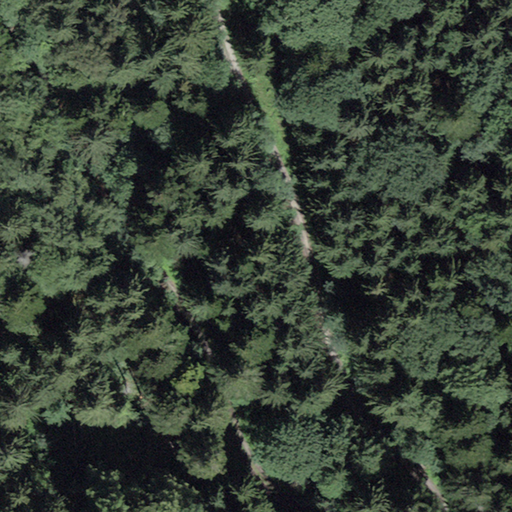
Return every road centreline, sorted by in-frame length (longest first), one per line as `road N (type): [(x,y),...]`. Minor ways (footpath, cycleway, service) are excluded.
road 1 (track): [(298,511),(258,472),(168,279),(84,169),(46,85),(0,14)]
road 2 (track): [(454,511),(421,462),(349,397),(313,255),(274,151),(240,90),(215,0)]
